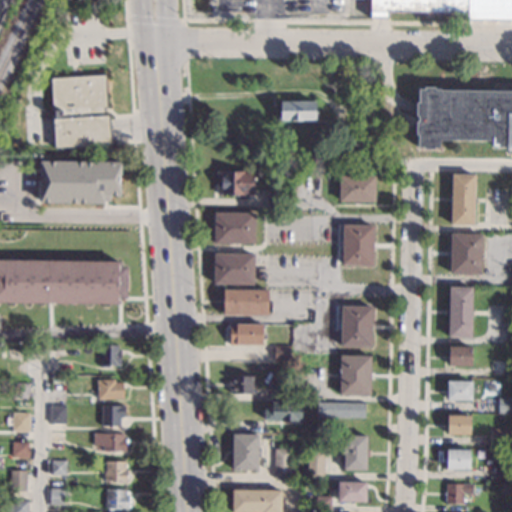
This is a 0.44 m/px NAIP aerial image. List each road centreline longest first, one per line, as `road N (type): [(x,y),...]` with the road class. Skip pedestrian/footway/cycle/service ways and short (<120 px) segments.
road 1 (secondary): [(142,0),(177,511)]
road 2 (secondary): [(198,511),(169,0)]
road 3 (residential): [(511,47),(145,44)]
road 4 (residential): [(400,511),(410,181)]
